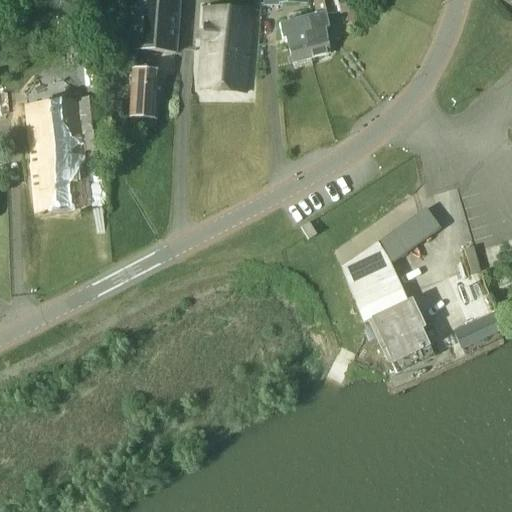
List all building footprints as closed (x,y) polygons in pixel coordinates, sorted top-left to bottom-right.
[(149,0),(136,0),(133,52),(175,55),(178,2),(149,0)] [(309,35),(304,36),(310,60),(327,56),(322,31),(327,30),(324,17),(334,15),(330,0),(311,0),(316,15),(310,16),(311,18),(305,19),(309,35)] [(340,15),(355,11),(352,0),(337,0),(336,0),(340,15)] [(204,10),(197,92),(244,95),(249,12),(204,10)] [(287,24),(278,27),(281,42),(285,41),(292,65),(310,60),(304,36),(309,35),(305,19),(301,20),(299,14),(286,18),(287,24)] [(119,90),(120,72),(104,71),(103,89),(119,90)] [(130,86),(128,119),(154,121),(157,88),(156,88),(157,75),(132,74),(131,86),(130,86)] [(82,133),(99,132),(96,101),(78,103),(82,133)] [(73,103),(26,109),(29,147),(35,214),(84,207),(73,103)] [(341,270),(362,325),(370,321),(395,376),(432,359),(389,267),(439,231),(424,210),(408,223),(341,270)] [(315,236),(307,223),(299,228),(307,241),(315,236)] [(468,328),(460,332),(466,344),(470,354),(502,340),(500,335),(497,329),(495,324),(484,329),(472,335),(468,328)]
